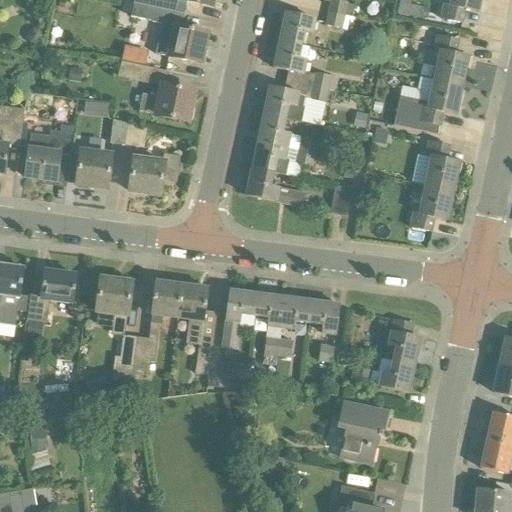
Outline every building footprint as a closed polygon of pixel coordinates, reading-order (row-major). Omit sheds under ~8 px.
[(214,0),(135,0),(134,6),(182,16),(185,3),(213,9),(214,0)] [(332,0),(329,13),(345,16),(355,18),(357,8),(348,6),(348,4),(332,0)] [(479,14),(481,0),(451,0),(450,7),(445,6),(442,20),(462,25),(465,11),(479,14)] [(179,29),(182,16),(134,6),(131,18),(153,23),(152,24),(160,25),(154,55),(169,58),(201,65),(208,35),(179,29)] [(428,20),(430,11),(418,8),(416,18),(428,20)] [(345,16),(329,13),(326,26),(342,30),(345,16)] [(312,34),(315,20),(286,14),(280,42),(302,46),(304,32),(312,34)] [(459,42),(438,37),(435,52),(441,53),(434,82),(463,88),(469,58),(456,55),(459,42)] [(302,46),(280,42),(274,69),(304,75),(306,62),(299,60),(302,46)] [(31,54),(35,54),(38,51),(38,50),(38,46),(35,43),(30,43),(27,47),(28,49),(28,51),(31,54)] [(121,63),(117,79),(162,88),(162,86),(164,87),(166,73),(121,63)] [(70,70),(68,84),(80,85),(82,71),(70,70)] [(313,89),(332,93),(337,94),(340,81),(316,76),(313,89)] [(457,117),(463,88),(434,82),(428,110),(424,109),(425,103),(400,98),(394,127),(416,131),(431,135),(438,136),(440,128),(441,128),(444,114),(457,117)] [(195,93),(164,87),(162,86),(162,88),(160,99),(143,96),(139,113),(188,124),(195,93)] [(264,116),(286,120),(301,123),(304,108),(297,106),(299,95),(270,88),(264,116)] [(313,89),(310,103),(329,107),(332,93),(313,89)] [(381,114),(383,105),(375,103),(373,112),(381,114)] [(24,112),(0,108),(0,175),(5,177),(9,147),(19,148),(22,124),(24,112)] [(368,117),(357,115),(354,129),(365,131),(368,117)] [(288,149),(298,151),(315,155),(318,142),(290,136),(291,135),(283,133),(286,120),(264,116),(259,143),(280,147),(288,149)] [(126,148),(129,127),(115,123),(112,147),(126,148)] [(19,148),(15,175),(21,175),(28,125),(22,124),(19,148)] [(149,132),(129,127),(126,148),(147,150),(149,132)] [(389,132),(377,130),(374,144),(386,147),(389,132)] [(432,159),(426,187),(454,193),(461,164),(447,161),(450,147),(429,143),(431,135),(416,131),(411,155),(432,159)] [(51,133),(51,139),(31,136),(26,180),(57,184),(61,156),(71,157),(74,136),(61,134),(51,133)] [(288,149),(280,147),(259,143),(253,170),(274,175),(277,161),(285,162),(288,149)] [(315,155),(298,151),(296,165),(312,168),(315,155)] [(112,157),(81,153),(77,186),(108,190),(112,157)] [(163,163),(134,160),(130,193),(161,197),(163,180),(176,181),(179,158),(164,156),(163,163)] [(271,188),(274,175),(253,170),(247,197),(304,209),(306,196),(291,193),(271,188)] [(454,193),(426,187),(420,216),(414,215),(411,229),(432,233),(435,220),(448,222),(454,193)] [(331,215),(332,215),(347,218),(352,192),(336,189),(331,215)] [(24,270),(0,266),(0,327),(15,330),(18,314),(20,298),(24,270)] [(30,299),(28,316),(28,322),(29,322),(44,324),(47,325),(50,302),(74,305),(77,277),(45,273),(42,300),(31,298),(30,299)] [(112,338),(125,340),(125,337),(132,284),(102,280),(97,314),(98,314),(97,325),(114,327),(112,338)] [(177,320),(183,287),(157,283),(147,340),(137,339),(132,375),(152,378),(154,366),(157,366),(164,318),(177,320)] [(209,291),(183,287),(177,320),(191,322),(188,348),(200,350),(197,375),(208,377),(213,339),(202,337),(209,291)] [(240,316),(255,318),(258,296),(230,293),(223,350),(236,352),(240,316)] [(278,358),(280,343),(281,329),(285,300),(258,296),(255,318),(269,320),(264,356),(278,358)] [(20,298),(18,314),(28,316),(30,299),(20,298)] [(309,325),(313,303),(285,300),(281,329),(294,331),(296,323),(309,325)] [(340,307),(313,303),(309,325),(323,327),(322,335),(336,336),(340,307)] [(397,349),(394,363),(415,367),(421,340),(411,338),(414,326),(395,321),(389,347),(397,349)] [(43,337),(44,324),(29,322),(27,335),(40,336),(43,337)] [(132,375),(137,339),(125,337),(125,340),(122,360),(117,360),(114,382),(132,375)] [(500,367),(511,369),(511,340),(506,339),(500,367)] [(293,344),(280,343),(278,358),(291,359),(293,344)] [(332,364),(334,350),(334,348),(321,347),(318,363),(332,364)] [(276,368),(278,358),(264,356),(263,367),(276,368)] [(409,395),(415,367),(394,363),(391,376),(383,375),(380,388),(409,395)] [(226,374),(226,375),(228,383),(248,384),(249,366),(227,364),(226,374)] [(511,369),(500,367),(494,394),(511,398),(511,369)] [(354,369),(351,383),(368,386),(371,373),(354,369)] [(388,414),(344,405),(339,429),(340,430),(340,429),(347,431),(341,459),(372,466),(378,437),(383,438),(388,414)] [(511,417),(493,414),(487,442),(511,447),(511,417)] [(29,430),(31,454),(48,450),(46,429),(29,430)] [(511,458),(511,447),(487,442),(481,470),(508,476),(511,458)] [(380,511),(371,510),(375,496),(376,497),(376,495),(343,488),(340,503),(350,506),(348,511),(380,511)] [(511,511),(511,510),(511,496),(511,494),(478,491),(475,511),(511,511)] [(35,511),(32,492),(22,493),(24,511),(35,511)] [(24,511),(22,493),(10,495),(12,511),(24,511)] [(12,511),(10,495),(0,496),(0,511),(12,511)]
